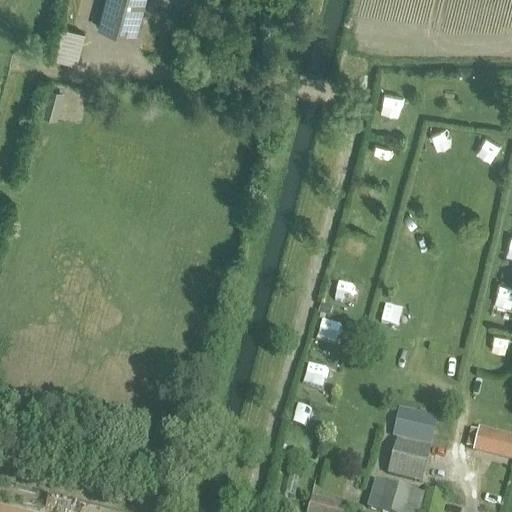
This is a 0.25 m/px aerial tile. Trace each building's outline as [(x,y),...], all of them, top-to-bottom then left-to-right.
[(134,0),(104,0),(97,27),(125,35),(134,0)] [(84,34),(61,28),(51,58),(76,65),(84,34)] [(57,120),(65,92),(47,89),(40,116),(57,120)] [(382,110),(401,114),(405,95),(385,92),(382,110)] [(430,129),(428,138),(457,143),(458,134),(430,129)] [(368,154),(364,166),(382,171),(385,158),(368,154)] [(399,411),(392,440),(396,441),(387,477),(420,485),(438,420),(399,411)] [(511,436),(478,429),(473,452),(511,461),(511,436)] [(423,497),(373,483),(366,510),(372,511),(439,511),(443,498),(424,493),(423,497)] [(307,511),(346,511),(348,508),(311,498),(307,511)]
